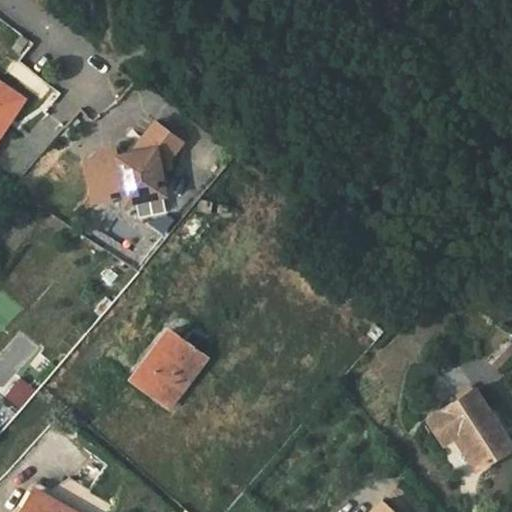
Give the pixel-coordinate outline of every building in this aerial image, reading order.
[(0,81),(0,134),(24,98),(0,81)] [(85,159),(90,192),(108,189),(123,186),(130,185),(133,200),(165,194),(161,170),(170,168),(167,160),(182,141),(155,121),(132,152),(134,159),(119,162),(118,153),(116,146),(98,149),(99,157),(85,159)] [(132,152),(118,153),(119,162),(134,159),(132,152)] [(130,185),(123,186),(125,201),(133,200),(130,185)] [(108,189),(90,192),(92,200),(110,196),(108,189)] [(212,201),(199,198),(197,210),(210,212),(212,201)] [(195,213),(177,235),(191,247),(209,225),(195,213)] [(103,255),(88,268),(96,276),(110,263),(103,255)] [(96,276),(95,277),(107,288),(122,273),(111,262),(110,263),(96,276)] [(374,323),(366,332),(375,340),(383,330),(374,323)] [(169,330),(133,378),(169,406),(206,357),(198,351),(209,336),(197,326),(185,342),(169,330)] [(0,388),(1,389),(35,347),(18,333),(0,355),(0,388)] [(505,354),(501,358),(505,362),(509,357),(505,354)] [(501,358),(494,365),(499,368),(505,362),(501,358)] [(20,378),(6,394),(15,402),(29,385),(20,378)] [(29,385),(15,402),(20,406),(34,390),(29,385)] [(474,388),(428,418),(444,442),(457,433),(479,467),(511,446),(474,388)] [(88,490),(69,478),(54,503),(69,511),(105,511),(108,507),(86,494),(88,490)] [(36,492),(47,499),(51,492),(40,485),(36,492)] [(36,492),(23,511),(69,511),(54,503),(47,499),(36,492)] [(393,511),(381,501),(371,511),(393,511)]
